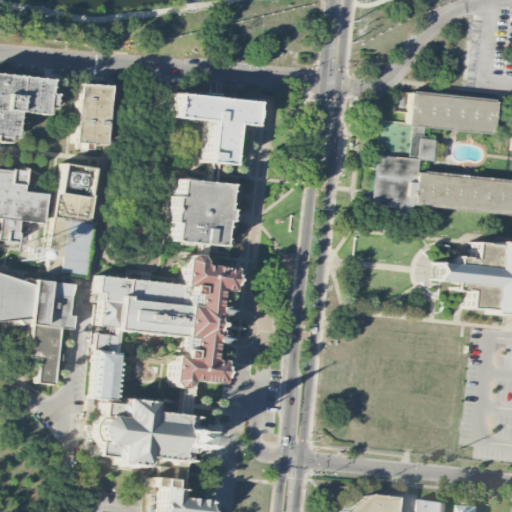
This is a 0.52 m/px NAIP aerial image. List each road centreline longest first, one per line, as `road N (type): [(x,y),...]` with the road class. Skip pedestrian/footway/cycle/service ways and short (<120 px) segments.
road 1 (secondary): [(330,83),(321,103),(278,511)]
road 2 (secondary): [(300,459),(330,155)]
road 3 (residential): [(511,481),(300,459)]
